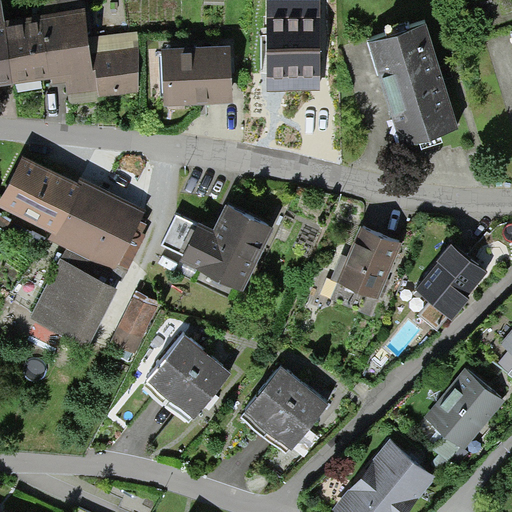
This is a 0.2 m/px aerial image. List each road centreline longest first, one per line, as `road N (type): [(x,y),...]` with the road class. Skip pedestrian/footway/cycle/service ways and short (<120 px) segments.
road 1 (residential): [(0,463),(96,464),(266,510),(511,269)]
road 2 (residential): [(511,201),(415,193),(143,140),(0,129)]
